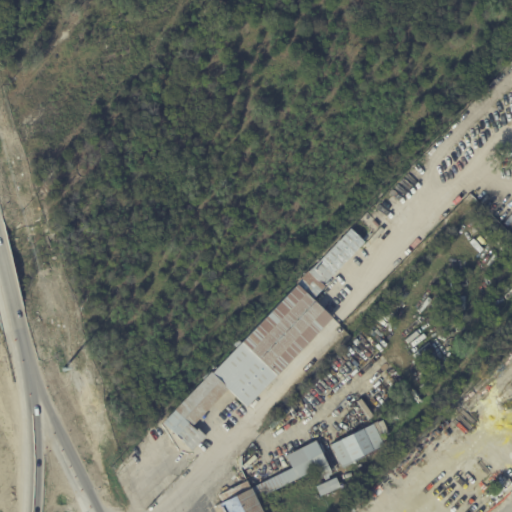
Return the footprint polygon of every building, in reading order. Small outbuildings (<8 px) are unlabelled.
[(475,160),(484,167),(481,171),(472,164),(475,160)] [(365,242),(324,285),(325,286),(312,299),(331,317),(246,406),(228,389),(192,426),(196,430),(198,428),(206,436),(192,451),(184,443),(163,422),(212,371),(213,373),(238,346),(235,344),(240,339),(242,341),(298,283),(297,283),(309,270),(310,271),(351,228),(365,242)] [(384,436),(386,440),(382,441),(384,445),(351,460),(352,463),(341,468),(330,445),(340,440),(340,439),(377,421),(384,436)] [(333,472),(333,474),(326,477),(325,474),(320,477),(316,469),(261,496),(256,485),(291,468),(285,455),(316,440),(331,471),(332,470),(333,472)] [(315,484),(319,494),(339,488),(336,478),(315,484)] [(251,488),(263,511),(223,511),(219,503),(223,501),(219,494),(225,492),(223,489),(228,486),(230,489),(247,480),(251,488)]
